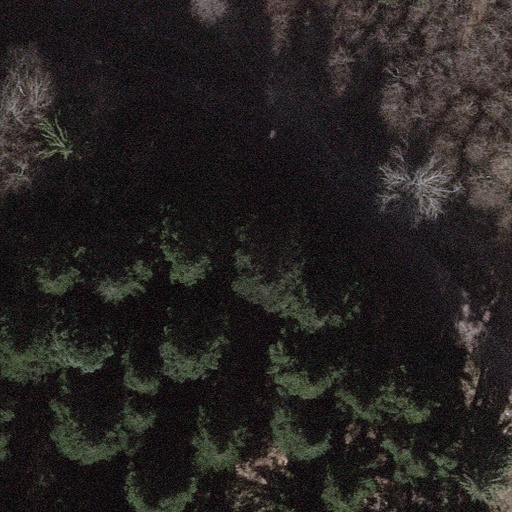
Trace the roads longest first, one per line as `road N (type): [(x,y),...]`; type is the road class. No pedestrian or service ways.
road 1 (track): [(511,354),(227,0)]
road 2 (track): [(0,37),(85,69),(262,101)]
road 3 (track): [(0,164),(133,78)]
